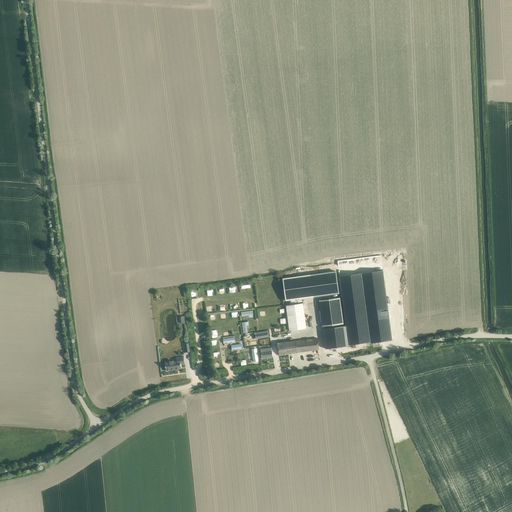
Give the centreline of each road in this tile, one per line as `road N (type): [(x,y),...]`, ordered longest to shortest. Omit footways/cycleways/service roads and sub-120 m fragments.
road 1 (unclassified): [(26,0),(75,387),(96,425)]
road 2 (unclassified): [(96,425),(151,394),(369,357)]
road 3 (unclassified): [(406,511),(369,357)]
road 4 (unclassified): [(369,357),(462,335),(511,335)]
